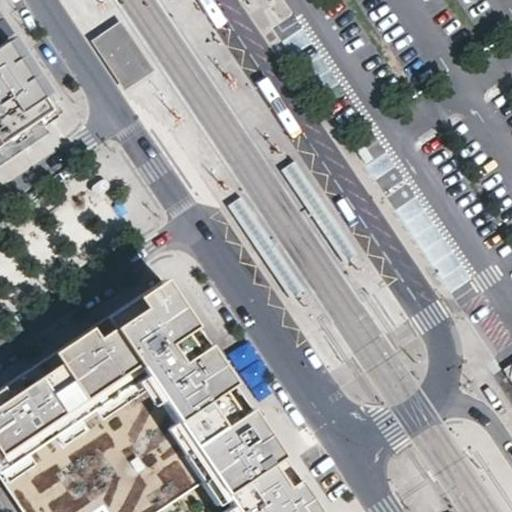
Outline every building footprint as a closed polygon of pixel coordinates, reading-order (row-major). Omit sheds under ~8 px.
[(102,32),(92,38),(124,89),(154,71),(122,20),(102,32)] [(16,131),(47,110),(13,59),(12,60),(1,43),(2,42),(0,38),(0,142),(3,140),(16,131)] [(14,46),(9,38),(2,42),(13,59),(19,54),(14,46)] [(13,59),(2,42),(1,43),(12,60),(13,59)] [(58,113),(54,106),(47,110),(52,117),(58,113)] [(47,110),(39,116),(44,123),(52,117),(47,110)] [(8,147),(21,139),(16,131),(3,140),(8,147)] [(356,253),(294,161),(281,170),(343,262),(356,253)] [(303,289),(241,196),(227,205),(289,298),(303,289)] [(15,376),(0,386),(0,480),(4,486),(21,511),(145,511),(206,472),(233,511),(318,511),(280,456),(264,434),(232,387),(195,331),(160,279),(103,317),(76,335),(50,352),(15,376)] [(511,361),(502,368),(511,382),(511,361)]
